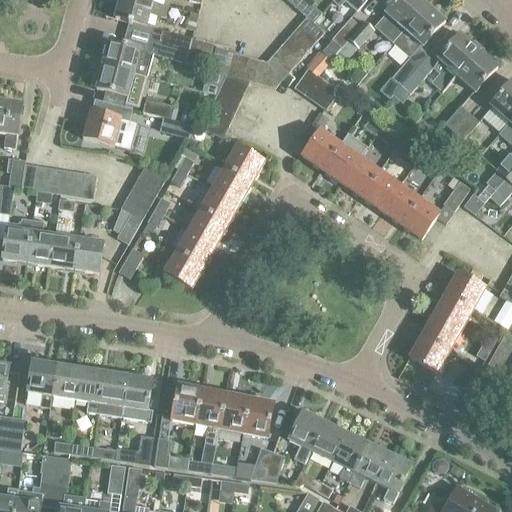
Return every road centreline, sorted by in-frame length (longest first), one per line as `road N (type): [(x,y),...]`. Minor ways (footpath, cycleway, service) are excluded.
road 1 (residential): [(210,338),(266,224),(291,210),(404,267),(349,382)]
road 2 (residential): [(210,338),(0,312)]
road 3 (residential): [(511,477),(349,382)]
road 4 (residential): [(349,382),(210,338)]
